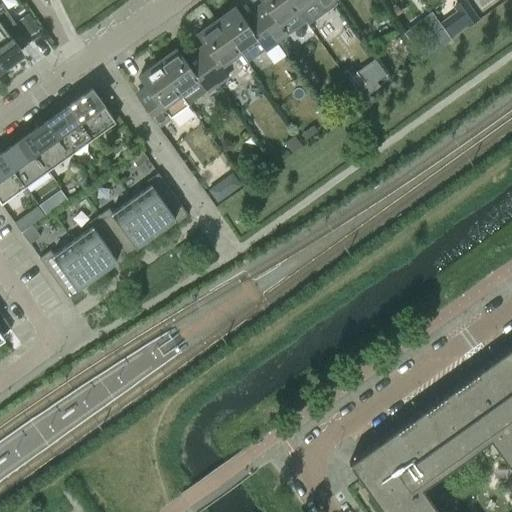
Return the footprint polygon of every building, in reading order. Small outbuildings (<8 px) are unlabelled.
[(290,0),(261,0),(263,2),(269,11),(259,18),(276,42),(287,34),(288,35),(306,22),(298,11),(290,0)] [(290,0),(298,11),(306,22),(309,27),(327,14),(323,8),(333,0),(290,0)] [(457,12),(439,23),(451,39),(480,18),(466,0),(462,0),(453,7),(457,12)] [(0,64),(2,68),(14,59),(22,53),(20,49),(29,43),(1,4),(0,4),(0,64)] [(235,7),(216,20),(239,52),(246,62),(276,42),(259,18),(259,19),(249,26),(242,17),(235,7)] [(216,21),(197,34),(204,44),(211,53),(200,60),(217,83),(228,75),(221,65),(239,52),(216,20),(216,21)] [(420,23),(404,35),(422,60),(438,48),(420,23)] [(177,48),(158,62),(188,104),(217,83),(200,60),(190,68),(184,58),(177,48)] [(361,91),(387,72),(376,56),(350,76),(361,91)] [(147,87),(136,95),(141,103),(158,126),(170,117),(169,117),(188,104),(158,62),(139,76),(147,87)] [(346,78),(316,99),(330,118),(359,97),(346,78)] [(115,121),(91,88),(68,104),(92,138),(115,121)] [(92,138),(68,104),(45,121),(69,154),(92,138)] [(69,154),(45,121),(23,137),(47,170),(69,154)] [(47,170),(23,137),(0,153),(24,186),(47,170)] [(148,159),(140,148),(129,156),(137,167),(148,159)] [(24,186),(0,153),(0,152),(0,201),(1,203),(24,186)] [(234,170),(223,178),(234,194),(245,186),(234,170)] [(187,215),(157,172),(146,180),(150,185),(131,198),(154,231),(173,218),(177,222),(187,215)] [(154,231),(131,198),(111,212),(108,208),(98,215),(128,257),(138,250),(135,245),(154,231)] [(38,206),(25,215),(32,225),(45,216),(38,206)] [(128,257),(98,215),(88,222),(91,226),(72,240),(96,273),(115,260),(118,264),(128,257)] [(40,236),(32,225),(21,232),(29,243),(40,236)] [(96,273),(72,240),(53,254),(49,249),(39,257),(69,299),(80,292),(77,287),(96,273)] [(0,341),(4,339),(2,335),(11,328),(0,313),(0,341)] [(511,344),(348,462),(384,511),(438,511),(422,488),(490,438),(511,468),(511,477),(506,482),(511,489),(511,344)]
